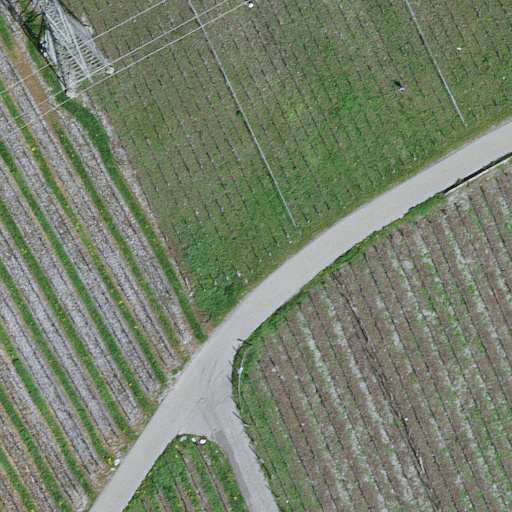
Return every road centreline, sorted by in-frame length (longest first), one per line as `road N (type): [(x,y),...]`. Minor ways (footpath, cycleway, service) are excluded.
road 1 (unclassified): [(219,385),(228,338),(323,250),(511,137)]
road 2 (unclassified): [(219,385),(175,415),(107,511)]
road 3 (unclassified): [(264,511),(219,385)]
